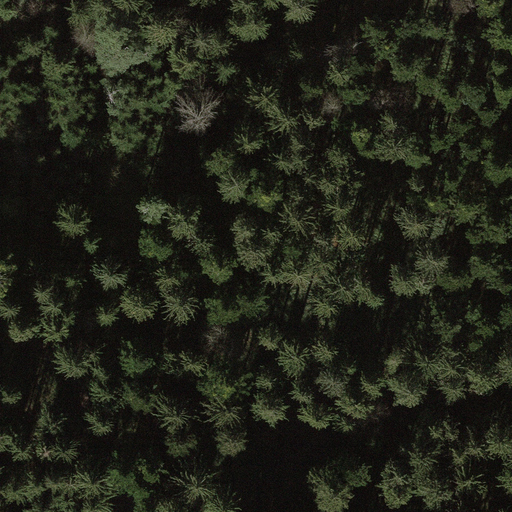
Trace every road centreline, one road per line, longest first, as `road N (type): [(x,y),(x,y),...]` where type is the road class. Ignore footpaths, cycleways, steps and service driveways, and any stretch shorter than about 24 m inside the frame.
road 1 (track): [(192,511),(351,427),(511,371)]
road 2 (track): [(131,511),(0,226)]
